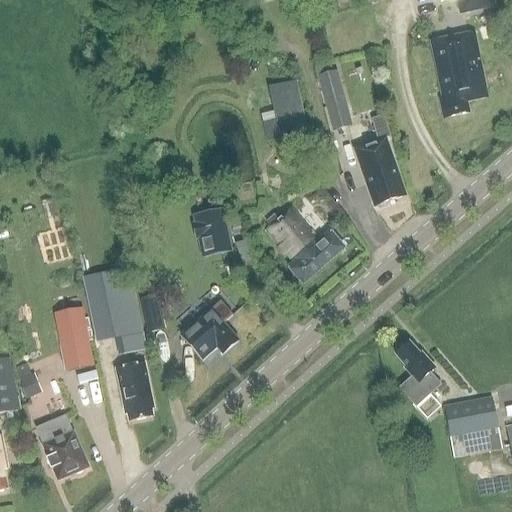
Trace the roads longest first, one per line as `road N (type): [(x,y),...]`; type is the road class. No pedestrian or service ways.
road 1 (tertiary): [(118,511),(511,164)]
road 2 (track): [(471,200),(432,154),(412,107),(401,60),(404,0)]
